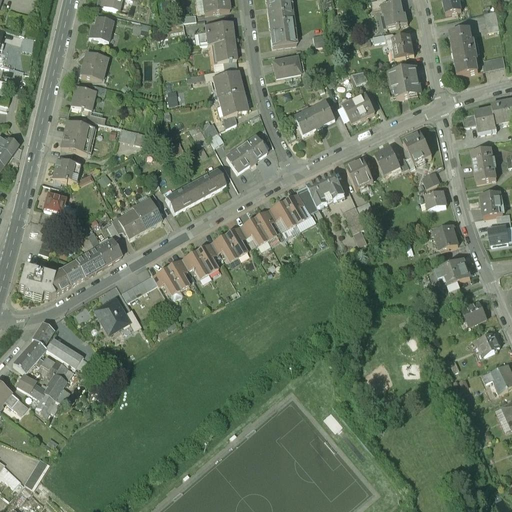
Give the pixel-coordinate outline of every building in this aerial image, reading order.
[(97,0),(97,6),(117,10),(119,0),(97,0)] [(202,0),(204,15),(230,11),(227,0),(202,0)] [(269,20),(269,21),(293,18),(291,5),(289,5),(288,0),(267,0),(268,1),(266,2),(268,12),(269,12),(270,19),(269,20)] [(442,0),(445,14),(461,10),(459,1),(462,0),(461,0),(442,0)] [(386,4),(380,5),(380,6),(382,15),(383,15),(386,27),(396,25),(396,27),(399,26),(399,25),(407,23),(405,14),(403,14),(400,1),(386,4)] [(495,9),(483,12),(486,31),(499,29),(495,9)] [(293,18),(269,21),(269,22),(271,21),(272,29),(270,29),(272,39),(273,39),(274,47),(273,47),(273,49),(297,45),(296,44),(294,44),(292,31),(294,30),(293,18)] [(92,27),(89,39),(108,44),(113,23),(97,19),(95,27),(92,27)] [(200,48),(211,46),(233,43),(230,23),(205,27),(206,34),(198,35),(200,48)] [(161,27),(161,40),(185,37),(183,24),(161,27)] [(469,29),(449,33),(457,75),(478,71),(475,60),(477,60),(473,41),(471,41),(469,29)] [(382,35),(372,37),(373,43),(384,41),(382,35)] [(409,36),(391,39),(393,49),(392,50),(394,59),(413,55),(409,36)] [(236,62),(233,43),(211,46),(212,54),(215,54),(217,65),(223,64),(236,62)] [(85,65),(81,78),(99,82),(102,74),(103,74),(107,61),(86,55),(84,65),(85,65)] [(503,55),(481,58),(483,69),(504,65),(503,55)] [(298,58),(273,63),(276,80),(301,76),(298,58)] [(223,64),(224,71),(237,68),(236,62),(223,64)] [(401,69),(388,72),(391,91),(394,90),(396,99),(408,96),(408,94),(420,92),(414,67),(401,70),(401,69)] [(214,79),(219,78),(218,72),(205,75),(207,82),(214,80),(214,79)] [(362,72),(352,77),(356,85),(366,79),(362,72)] [(242,94),(238,75),(224,78),(224,77),(219,78),(214,79),(214,80),(218,100),(242,94)] [(72,97),(70,108),(88,112),(93,92),(75,88),(73,98),(72,97)] [(168,106),(183,105),(182,91),(167,92),(168,106)] [(236,115),(247,112),(243,94),(242,94),(218,100),(220,107),(222,106),(225,119),(234,117),(237,117),(236,115)] [(366,94),(342,106),(351,123),(374,112),(366,94)] [(511,100),(490,106),(491,109),(473,113),(478,134),(496,130),(495,125),(511,121),(511,100)] [(304,113),(293,118),(302,135),(315,129),(317,133),(323,130),(321,126),(334,120),(326,103),(316,107),(316,108),(304,114),(304,113)] [(223,120),(225,130),(236,125),(234,117),(225,119),(223,120)] [(93,129),(67,123),(60,150),(87,156),(93,129)] [(197,146),(207,142),(201,124),(190,128),(197,146)] [(121,129),(118,141),(140,146),(143,134),(121,129)] [(403,141),(413,163),(431,154),(420,133),(403,141)] [(223,143),(218,134),(213,137),(218,145),(223,143)] [(11,141),(9,138),(7,141),(0,136),(0,137),(0,149),(11,157),(18,147),(16,145),(14,144),(13,142),(11,141)] [(235,153),(226,159),(237,175),(249,167),(251,170),(257,166),(255,163),(266,155),(255,139),(246,145),(247,146),(236,153),(235,153)] [(374,156),(384,175),(392,171),(392,170),(399,166),(400,165),(397,160),(391,147),(374,156)] [(470,150),(475,181),(495,178),(495,173),(494,173),(490,147),(470,150)] [(0,149),(0,165),(3,168),(11,157),(0,149)] [(400,165),(399,166),(402,171),(408,167),(403,157),(397,160),(400,165)] [(346,168),(355,188),(372,180),(363,160),(346,168)] [(54,177),(66,180),(67,176),(74,178),(77,165),(58,161),(54,177)] [(433,170),(423,175),(422,177),(426,186),(438,181),(433,170)] [(191,185),(200,201),(225,187),(217,171),(191,185)] [(335,173),(306,186),(313,201),(323,197),(330,193),(333,200),(345,194),(335,173)] [(102,185),(108,182),(105,175),(99,179),(102,185)] [(79,181),(81,185),(92,179),(90,176),(79,181)] [(165,200),(173,215),(200,201),(191,185),(165,200)] [(424,193),(427,207),(444,204),(441,189),(424,193)] [(479,192),(482,215),(495,213),(502,212),(502,211),(499,190),(479,192)] [(304,204),(298,194),(293,198),(299,208),(304,204)] [(50,219),(58,222),(60,216),(61,216),(65,200),(48,195),(44,211),(51,213),(50,219)] [(155,197),(149,201),(154,210),(160,207),(155,197)] [(323,197),(313,201),(316,208),(326,203),(323,197)] [(293,198),(284,203),(296,224),(305,219),(299,208),(293,198)] [(358,202),(360,212),(372,210),(370,200),(358,202)] [(133,209),(134,212),(145,231),(146,232),(156,226),(155,225),(161,222),(154,210),(149,201),(133,209)] [(274,208),(280,218),(287,229),(296,224),(284,203),(274,208)] [(356,205),(345,209),(355,242),(367,238),(356,205)] [(274,208),(269,211),(274,221),(280,218),(274,208)] [(502,212),(495,213),(497,225),(505,224),(510,223),(508,210),(502,211),(502,212)] [(51,213),(44,211),(41,211),(40,217),(50,219),(51,213)] [(269,211),(264,214),(270,224),(274,221),(269,211)] [(118,221),(123,231),(129,240),(134,237),(134,238),(143,233),(145,231),(134,212),(118,221)] [(264,214),(254,220),(267,241),(276,235),(270,224),(264,214)] [(118,221),(117,219),(111,222),(113,225),(118,234),(123,231),(118,221)] [(245,225),(251,235),(258,246),(267,241),(254,220),(245,225)] [(450,223),(432,229),(438,247),(456,242),(450,223)] [(497,225),(487,227),(490,243),(507,240),(505,224),(497,225)] [(118,234),(113,225),(106,229),(114,242),(120,238),(118,234)] [(240,228),(245,238),(251,235),(245,225),(240,228)] [(47,226),(45,232),(56,235),(58,229),(47,226)] [(235,231),(241,241),(245,238),(240,228),(235,231)] [(235,231),(225,236),(237,258),(247,252),(241,241),(235,231)] [(56,235),(45,232),(40,248),(50,252),(56,235)] [(77,237),(88,257),(96,252),(85,233),(77,237)] [(225,236),(216,241),(222,251),(228,263),(237,258),(225,236)] [(211,245),(216,255),(222,251),(216,241),(211,245)] [(96,252),(105,268),(121,258),(112,243),(96,252)] [(211,245),(206,248),(211,258),(216,255),(211,245)] [(206,248),(196,253),(208,275),(218,269),(211,258),(206,248)] [(75,264),(84,280),(105,268),(96,252),(88,257),(75,264)] [(187,258),(193,268),(199,280),(208,275),(196,253),(187,258)] [(462,257),(433,269),(439,285),(446,283),(456,279),(468,274),(463,263),(464,263),(462,257)] [(181,261),(187,271),(193,268),(187,258),(181,261)] [(181,261),(177,264),(182,274),(187,271),(181,261)] [(75,264),(61,272),(71,288),(84,280),(75,264)] [(167,270),(179,291),(189,286),(182,274),(177,264),(167,270)] [(24,269),(19,290),(25,292),(24,296),(42,301),(43,297),(51,299),(52,291),(55,277),(24,269)] [(167,270),(157,275),(163,285),(172,301),(174,301),(181,297),(182,296),(179,291),(167,270)] [(55,277),(52,291),(55,297),(71,288),(61,272),(61,271),(56,273),(55,277)] [(157,275),(152,278),(157,286),(158,288),(163,285),(157,275)] [(151,277),(121,294),(127,303),(157,286),(152,278),(151,277)] [(446,283),(450,293),(460,289),(456,279),(446,283)] [(485,314),(478,298),(460,305),(467,322),(485,314)] [(116,300),(95,313),(109,336),(130,324),(124,315),(116,300)] [(124,315),(130,324),(134,332),(141,328),(131,311),(124,315)] [(34,342),(44,349),(54,332),(42,324),(31,341),(34,342)] [(498,343),(492,329),(476,336),(483,352),(494,347),(493,346),(498,343)] [(103,338),(99,341),(105,347),(108,344),(103,338)] [(46,351),(46,352),(64,363),(75,371),(82,360),(53,341),(45,350),(46,351)] [(44,349),(34,342),(13,366),(25,376),(34,366),(37,368),(38,366),(40,367),(40,368),(43,362),(40,359),(46,352),(46,351),(45,350),(44,349)] [(40,368),(49,373),(54,375),(54,376),(60,380),(66,370),(61,367),(62,365),(55,361),(53,364),(45,359),(43,362),(40,368)] [(511,382),(511,377),(505,361),(479,373),(483,382),(493,377),(498,388),(511,382)] [(54,375),(49,373),(40,368),(40,367),(37,372),(42,374),(52,380),(54,376),(54,375)] [(60,380),(66,384),(72,374),(66,370),(60,380)] [(35,385),(19,376),(17,379),(20,381),(17,387),(29,395),(35,385)] [(60,380),(54,376),(52,380),(47,388),(46,389),(48,389),(46,392),(44,395),(55,401),(58,395),(66,384),(60,380)] [(465,377),(458,380),(461,387),(468,384),(465,377)] [(11,395),(0,385),(0,407),(4,402),(11,395)] [(44,395),(46,392),(40,388),(35,385),(29,395),(40,401),(44,395)] [(11,395),(4,402),(11,408),(13,406),(18,401),(11,395)] [(55,401),(44,395),(40,401),(35,411),(45,419),(55,401)] [(511,396),(501,402),(510,423),(511,422),(511,396)] [(18,401),(13,406),(22,413),(27,408),(18,401)] [(499,401),(494,404),(503,424),(509,421),(499,401)] [(40,459),(24,485),(33,491),(50,465),(40,459)] [(19,481),(4,467),(0,472),(0,479),(1,479),(3,481),(4,479),(13,487),(19,481)]
